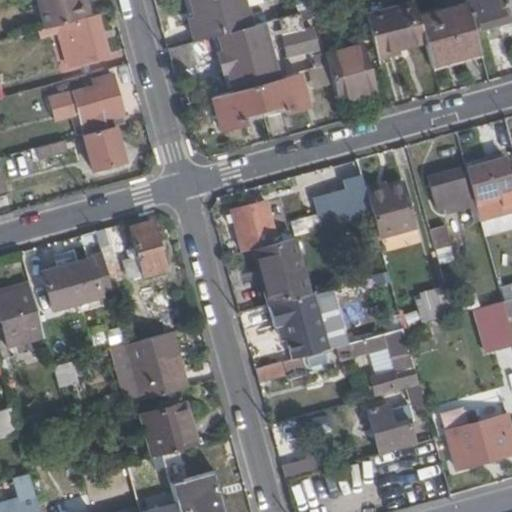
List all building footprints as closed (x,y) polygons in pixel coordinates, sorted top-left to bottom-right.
[(83,18),(77,0),(35,0),(43,28),(59,24),(78,19),(83,18)] [(77,0),(83,18),(88,16),(83,0),(77,0)] [(188,19),(194,43),(250,26),(242,0),(189,0),(195,17),(188,19)] [(502,0),(465,0),(467,6),(474,30),(509,21),(502,0)] [(414,5),(366,18),(377,58),(397,52),(396,48),(424,41),(418,20),(414,5)] [(431,66),(480,53),(474,30),(467,6),(418,20),(424,41),(431,66)] [(305,32),(299,12),(278,18),(289,53),(302,48),(303,54),(280,61),(285,78),(297,74),(308,71),(327,66),(324,56),(321,43),(317,44),(311,30),(305,32)] [(79,22),(78,19),(59,24),(70,66),(107,55),(97,17),(79,22)] [(196,58),(192,43),(167,51),(171,65),(196,58)] [(360,47),(324,56),(327,66),(332,84),(337,103),(372,93),(360,47)] [(313,90),(332,84),(327,66),(308,71),(313,90)] [(255,86),(262,111),(281,106),(284,115),(306,108),(297,74),(285,78),(255,86)] [(77,116),(82,134),(114,126),(123,123),(111,78),(92,83),(93,88),(71,94),(77,116)] [(244,116),(262,111),(255,86),(212,98),(222,132),(246,124),(244,116)] [(53,123),(77,116),(71,94),(47,101),(53,123)] [(121,152),(114,126),(82,134),(91,170),(121,162),(118,152),(121,152)] [(66,151),(63,140),(35,148),(38,159),(66,151)] [(499,193),(511,189),(511,188),(504,159),(466,170),(474,200),(499,193)] [(461,210),(471,207),(460,171),(430,180),(438,208),(446,206),(448,213),(461,210)] [(401,179),(364,189),(372,217),(377,237),(414,227),(401,179)] [(346,184),(356,221),(372,217),(364,189),(361,180),(346,184)] [(511,189),(499,193),(503,208),(511,205),(511,189)] [(231,213),(242,252),(252,250),(274,243),(263,204),(231,213)] [(471,207),(461,210),(464,221),(474,218),(471,207)] [(137,257),(142,276),(164,269),(151,220),(129,226),(137,257)] [(125,249),(118,225),(93,232),(106,280),(118,277),(118,269),(114,257),(120,255),(122,254),(124,252),(125,249)] [(430,231),(439,266),(455,261),(445,227),(430,231)] [(252,250),(267,306),(268,305),(309,294),(294,238),(274,243),(252,250)] [(142,276),(137,257),(122,261),(127,280),(142,276)] [(89,259),(42,273),(53,311),(100,297),(89,259)] [(0,320),(6,343),(42,334),(29,289),(0,296),(0,320)] [(420,297),(428,322),(453,315),(446,290),(420,297)] [(149,320),(144,292),(129,295),(134,322),(149,320)] [(268,305),(275,328),(277,327),(283,326),(286,339),(292,359),(328,349),(311,293),(309,294),(268,305)] [(511,298),(502,302),(508,324),(511,322),(511,298)] [(483,354),(511,346),(511,340),(502,301),(472,309),(483,354)] [(277,327),(281,340),(286,339),(283,326),(277,327)] [(417,339),(413,326),(403,329),(407,342),(417,339)] [(367,377),(373,396),(418,383),(407,342),(403,329),(352,343),(357,358),(376,353),(375,350),(387,347),(390,357),(388,358),(391,369),(367,377)] [(188,388),(172,331),(124,345),(139,401),(188,388)] [(511,359),(503,362),(511,389),(511,388),(511,359)] [(59,388),(79,382),(73,362),(53,368),(59,388)] [(281,375),(278,363),(254,369),(258,382),(281,375)] [(139,414),(152,457),(155,457),(195,445),(184,402),(139,414)] [(366,411),(379,455),(415,445),(409,420),(390,425),(384,405),(366,411)] [(6,409),(0,412),(0,437),(1,439),(18,431),(6,409)] [(446,434),(463,430),(458,414),(441,419),(446,434)] [(463,430),(446,434),(456,470),(511,454),(511,439),(506,418),(463,430)] [(315,458),(281,467),(285,482),(320,472),(315,458)] [(225,511),(214,471),(169,483),(177,511),(225,511)] [(342,471),(319,476),(327,511),(328,511),(350,507),(342,471)] [(37,511),(34,496),(0,505),(0,511),(37,511)] [(91,511),(88,497),(64,503),(65,511),(91,511)]
